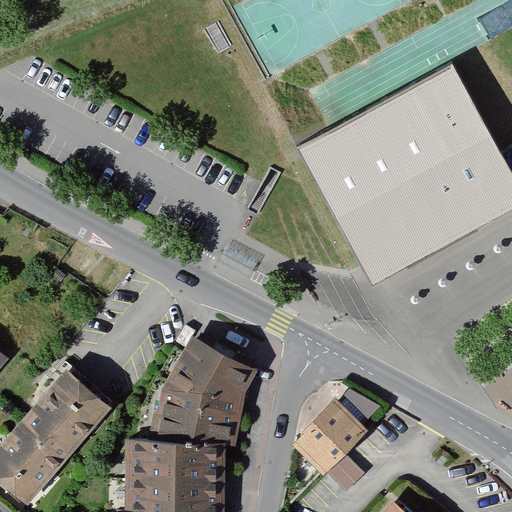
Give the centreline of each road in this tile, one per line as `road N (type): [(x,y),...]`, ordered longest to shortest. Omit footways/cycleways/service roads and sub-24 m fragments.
road 1 (unclassified): [(317,344),(0,171)]
road 2 (unclassified): [(511,455),(317,344)]
road 3 (residential): [(269,511),(284,416),(317,344)]
